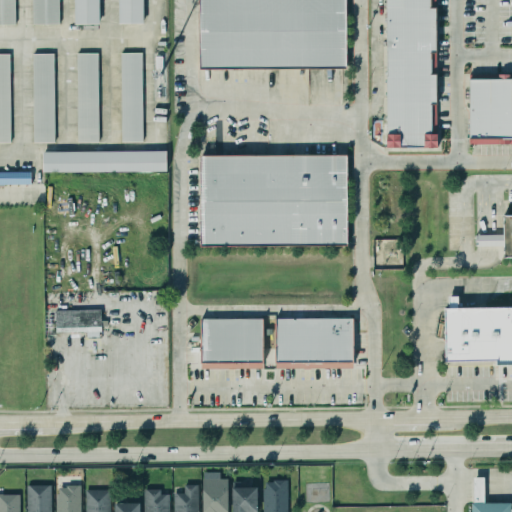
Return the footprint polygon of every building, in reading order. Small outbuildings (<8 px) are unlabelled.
[(0,0),(0,23),(15,24),(15,0),(0,0)] [(59,23),(58,0),(31,0),(32,24),(59,23)] [(99,23),(98,0),(74,0),(75,23),(99,23)] [(143,0),(118,0),(119,23),(143,23),(143,0)] [(200,68),(200,0),(345,0),(345,68),(200,68)] [(385,0),(386,147),(436,148),(435,0),(385,0)] [(99,141),(98,52),(76,53),(77,141),(99,141)] [(143,140),(141,52),(120,52),(122,141),(143,140)] [(9,53),(0,53),(0,142),(10,142),(9,53)] [(54,141),(53,53),(32,53),(33,142),(54,141)] [(511,80),(469,80),(469,139),(511,138),(511,80)] [(42,172),(166,170),(166,150),(42,151),(42,172)] [(200,245),(344,245),(344,154),(200,155),(200,245)] [(0,183),(31,183),(31,171),(0,170),(0,183)] [(511,215),(503,215),(503,258),(511,258),(511,215)] [(503,245),(502,234),(475,234),(476,246),(503,245)] [(511,308),(444,309),(445,362),(511,361),(511,308)] [(87,331),(87,336),(101,336),(100,309),(56,310),(56,331),(87,331)] [(274,368),(274,320),(353,320),(353,368),(274,368)] [(201,368),(201,322),(263,322),(263,368),(201,368)] [(227,511),(227,478),(220,478),(220,471),(202,471),(202,511),(227,511)] [(473,501),(472,475),(483,475),(483,501),(473,501)] [(287,511),(287,480),(263,480),(262,511),(287,511)] [(257,511),(257,486),(242,486),(242,481),(231,481),(232,511),(257,511)] [(26,511),(26,484),(50,483),(50,511),(26,511)] [(58,486),(66,486),(67,483),(80,483),(80,511),(55,511),(55,493),(58,493),(58,486)] [(183,483),(198,483),(198,511),(173,511),(173,491),(184,491),(183,483)] [(142,511),(141,486),(160,487),(160,492),(169,493),(169,511),(142,511)] [(85,511),(85,488),(110,488),(110,511),(85,511)] [(0,511),(0,493),(19,493),(19,511),(0,511)] [(114,511),(114,500),(140,500),(140,511),(114,511)] [(471,511),(471,501),(473,501),(483,501),(510,501),(510,511),(471,511)]
